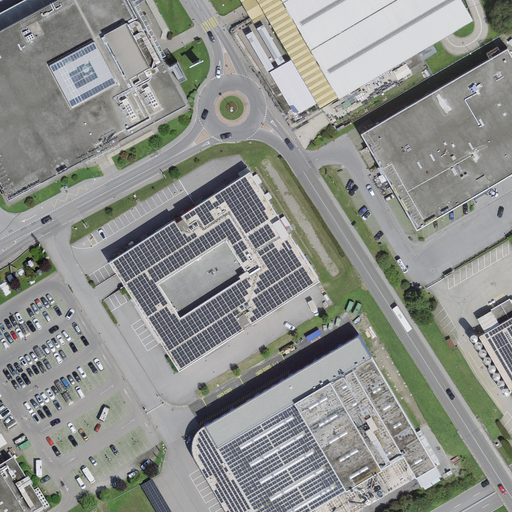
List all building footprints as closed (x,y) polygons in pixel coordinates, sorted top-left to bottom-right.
[(128,0),(57,0),(0,31),(0,187),(7,201),(186,105),(128,0)] [(319,108),(337,98),(338,100),(445,37),(472,21),(459,0),(256,0),(291,60),(316,103),(319,108)] [(490,50),(510,43),(508,37),(488,45),(490,50)] [(511,58),(507,50),(360,136),(417,231),(511,174),(511,58)] [(316,103),(291,60),(269,73),(294,116),(316,103)] [(319,282),(288,233),(293,230),(284,216),(279,219),(249,174),(181,217),(183,220),(176,224),(174,221),(109,263),(120,280),(179,372),(244,330),(242,327),(249,323),(251,326),(319,282)] [(511,318),(479,338),(511,392),(511,391),(511,318)] [(358,338),(231,413),(203,427),(198,430),(194,437),(192,445),(191,451),(194,460),(224,511),(358,511),(393,492),(416,479),(435,467),(371,358),(358,338)] [(0,511),(32,511),(43,506),(29,484),(32,482),(28,477),(26,478),(13,457),(0,464),(0,511)]
